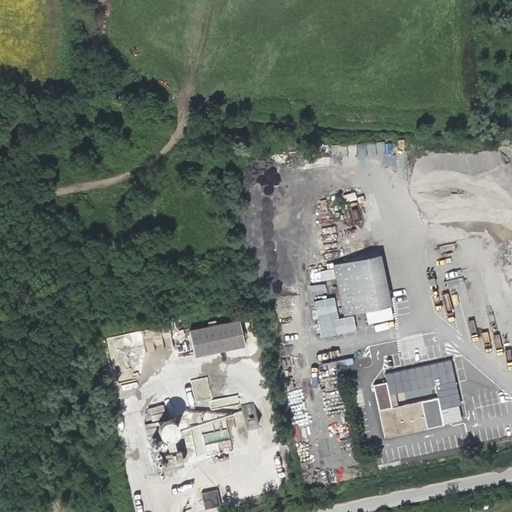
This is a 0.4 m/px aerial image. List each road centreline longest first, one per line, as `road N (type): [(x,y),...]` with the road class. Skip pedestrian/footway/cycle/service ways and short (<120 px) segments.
road 1 (unknown): [(440,316),(377,181),(340,174),(310,194),(301,276),(314,325),(351,333)]
road 2 (unknown): [(146,485),(248,462),(265,448),(270,416),(249,378),(197,372),(152,393),(142,406),(140,442)]
road 3 (unknown): [(482,360),(410,364),(374,376),(368,389),(381,434),(408,440),(511,422)]
road 4 (unclassified): [(511,475),(340,511)]
